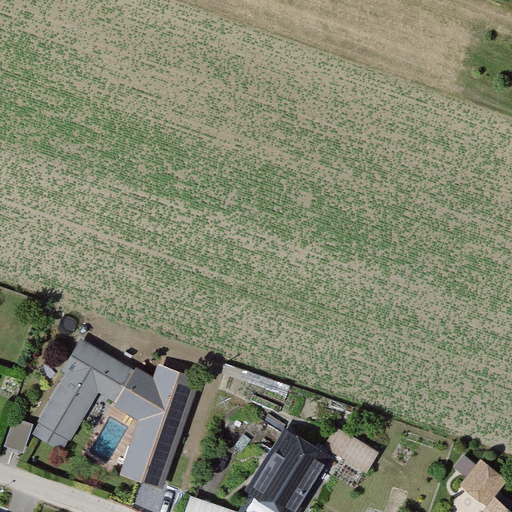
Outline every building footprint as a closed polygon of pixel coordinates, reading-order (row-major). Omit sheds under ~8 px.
[(81,343),(29,439),(60,456),(94,393),(118,406),(136,373),(81,343)] [(145,431),(114,413),(98,439),(107,448),(99,459),(124,473),(134,449),(145,431)] [(334,424),(325,445),(370,465),(379,444),(334,424)] [(298,511),(331,462),(284,432),(244,493),(273,511),(298,511)] [(192,490),(184,511),(234,511),(237,507),(192,490)]
